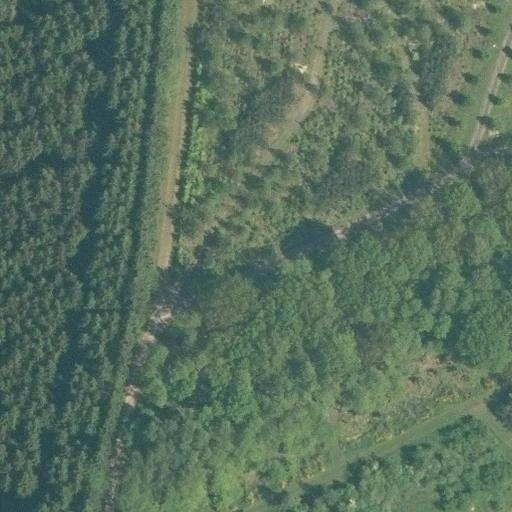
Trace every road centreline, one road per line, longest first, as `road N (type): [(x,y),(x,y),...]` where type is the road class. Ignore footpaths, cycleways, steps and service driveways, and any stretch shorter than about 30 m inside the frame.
road 1 (track): [(190,0),(158,314),(419,196),(419,99),(394,0)]
road 2 (track): [(158,314),(308,107),(337,0)]
road 3 (track): [(277,511),(511,392)]
road 4 (track): [(158,314),(109,511)]
road 5 (track): [(511,33),(462,170),(419,196)]
